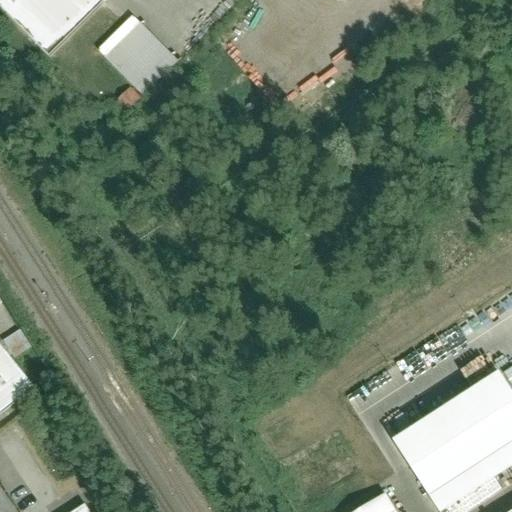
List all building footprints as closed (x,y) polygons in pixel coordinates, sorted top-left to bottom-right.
[(0,0),(0,3),(49,60),(110,0),(0,0)] [(141,23),(105,58),(143,98),(179,62),(141,23)] [(13,358),(30,348),(19,331),(3,342),(13,358)] [(0,412),(31,391),(0,348),(0,412)] [(444,511),(511,468),(511,392),(498,370),(392,439),(439,511),(444,511)] [(396,511),(383,492),(351,511),(396,511)]
